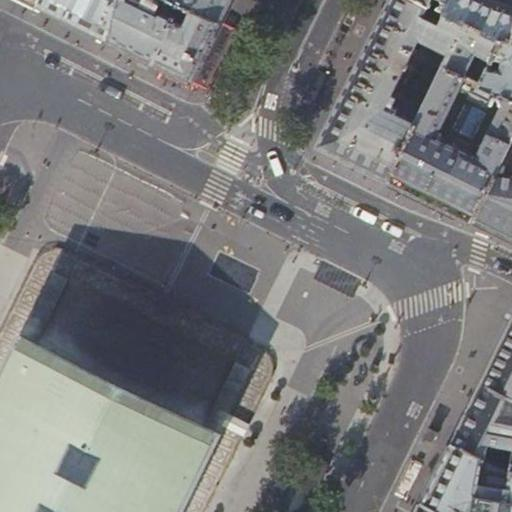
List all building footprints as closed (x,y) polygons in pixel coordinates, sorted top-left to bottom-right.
[(38,0),(36,6),(68,22),(107,41),(115,0),(38,0)] [(115,0),(107,41),(131,53),(153,64),(182,2),(178,0),(115,0)] [(178,0),(182,2),(221,21),(230,0),(178,0)] [(493,56),(502,38),(423,0),(390,0),(360,62),(319,144),(357,163),(389,179),(445,66),(480,83),(488,67),(493,56)] [(423,0),(502,38),(511,39),(511,11),(506,10),(506,9),(503,8),(492,5),(482,0),(423,0)] [(220,22),(221,21),(182,2),(153,64),(190,82),(191,81),(205,52),(220,22)] [(203,88),(233,28),(220,22),(205,52),(191,81),(203,88)] [(511,39),(502,38),(493,56),(504,59),(501,70),(488,67),(480,83),(511,98),(511,39)] [(511,98),(480,83),(445,66),(389,179),(425,197),(472,220),(511,139),(511,98)] [(511,139),(472,220),(485,226),(511,239),(511,139)] [(511,262),(504,276),(489,306),(511,318),(511,262)] [(341,363),(336,263),(311,264),(287,266),(264,267),(268,364),(268,450),(264,511),(335,511),(339,452),(341,363)] [(0,511),(178,511),(219,429),(249,368),(54,273),(25,334),(0,384),(0,511)] [(511,321),(502,342),(484,381),(511,395),(511,321)] [(471,407),(455,442),(511,471),(511,395),(484,381),(471,407)] [(442,468),(426,502),(447,511),(511,511),(511,471),(455,442),(442,468)] [(447,511),(426,502),(421,511),(447,511)]
